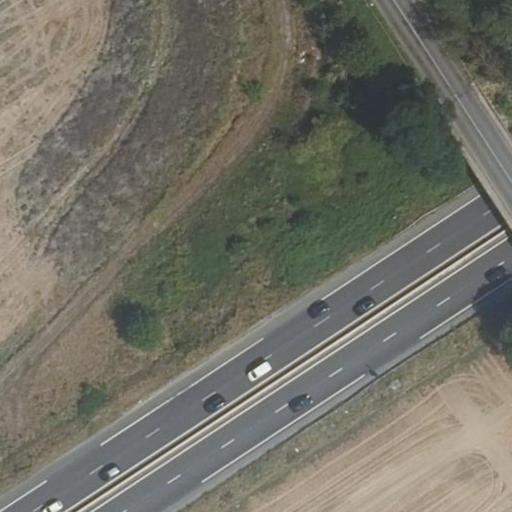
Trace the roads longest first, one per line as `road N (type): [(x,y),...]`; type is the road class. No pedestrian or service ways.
road 1 (trunk): [(511,197),(31,511)]
road 2 (track): [(0,392),(244,154),(274,92),(281,29),(274,0)]
road 3 (trunk): [(121,511),(511,255)]
road 4 (secondary): [(511,195),(382,0)]
